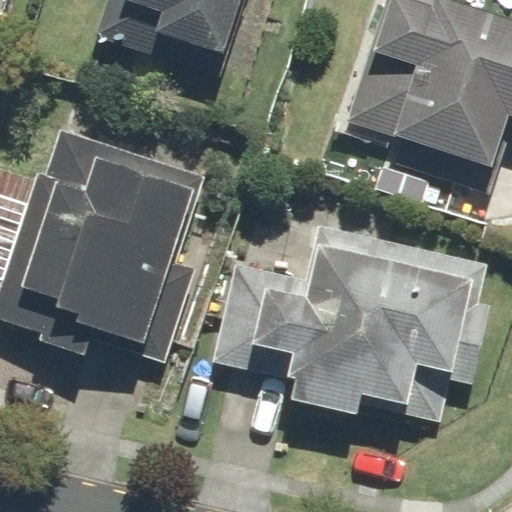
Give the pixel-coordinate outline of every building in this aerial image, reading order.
[(227,73),(249,0),(111,0),(101,34),(227,73)] [(367,0),(310,0),(310,34),(367,34),(367,0)] [(511,14),(467,0),(389,0),(351,120),(502,168),(511,137),(511,14)] [(182,262),(210,173),(66,128),(51,175),(42,172),(0,305),(0,308),(171,362),(200,267),(182,262)] [(492,262),(323,225),(312,279),(237,263),(215,362),(300,380),(296,398),(367,413),(368,406),(448,423),(458,379),(482,384),(499,305),(484,301),(492,262)]
